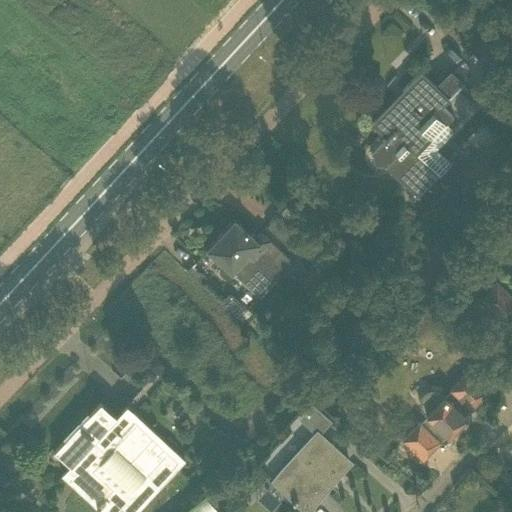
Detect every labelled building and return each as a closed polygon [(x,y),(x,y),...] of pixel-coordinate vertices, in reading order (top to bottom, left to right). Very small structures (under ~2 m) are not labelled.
[(511,11),(497,2),(489,15),(506,26),(511,15),(511,11)] [(381,162),(383,162),(419,198),(423,193),(433,202),(447,189),(436,178),(451,162),(436,147),(451,132),(451,127),(445,122),(453,114),(442,104),(465,81),(451,68),(435,84),(420,70),(370,121),(373,124),(385,135),(370,151),(373,155),(374,159),(376,161),(377,162),(381,162)] [(306,240),(292,227),(277,213),(267,225),(295,251),(306,240)] [(275,279),(293,260),(261,230),(255,237),(234,218),(223,230),(275,279)] [(206,248),(221,262),(258,297),(275,279),(223,230),(206,248)] [(207,276),(200,270),(198,271),(191,264),(186,270),(201,283),(207,276)] [(511,315),(511,296),(507,292),(495,280),(479,297),(505,323),(511,315)] [(229,291),(220,300),(237,317),(248,308),(229,291)] [(467,370),(452,388),(443,395),(436,389),(430,389),(425,391),(421,394),(419,398),(419,403),(422,410),(426,413),(420,419),(419,418),(402,437),(423,457),(439,440),(438,438),(444,431),(448,434),(466,415),(462,412),(469,405),(471,407),(487,389),(467,370)] [(130,511),(136,511),(184,458),(127,404),(116,415),(100,400),(89,412),(87,410),(63,436),(65,438),(54,450),(71,464),(62,474),(70,481),(75,475),(82,482),(77,488),(102,511),(107,511),(119,501),(130,511)] [(219,428),(209,439),(220,449),(230,439),(219,428)] [(349,460),(315,429),(270,478),(293,500),(297,495),(308,505),(349,460)]
